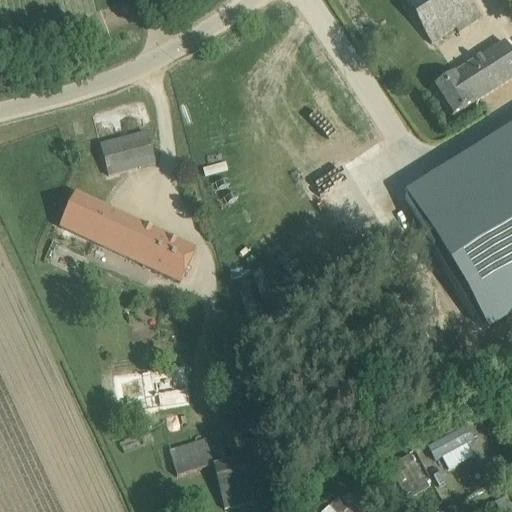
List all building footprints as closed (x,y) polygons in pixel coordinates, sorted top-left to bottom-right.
[(416,23),(432,46),(449,35),(456,31),(458,34),(464,30),(481,19),(468,0),(414,0),(405,6),(416,23)] [(511,55),(504,43),(431,90),(451,120),(511,80),(511,55)] [(511,127),(404,196),(486,327),(511,310),(511,127)] [(155,165),(147,134),(100,147),(108,177),(155,165)] [(60,229),(69,233),(180,284),(195,251),(76,195),(60,229)] [(187,392),(182,367),(103,380),(107,407),(187,392)] [(208,385),(236,401),(244,387),(216,371),(208,385)] [(435,461),(442,459),(447,470),(475,458),(469,444),(474,441),(468,428),(428,444),(435,461)] [(213,465),(206,441),(168,452),(176,476),(213,465)] [(272,500),(261,455),(214,466),(224,511),(272,500)] [(403,497),(428,489),(417,455),(392,463),(403,497)] [(346,511),(336,500),(321,511),(346,511)]
